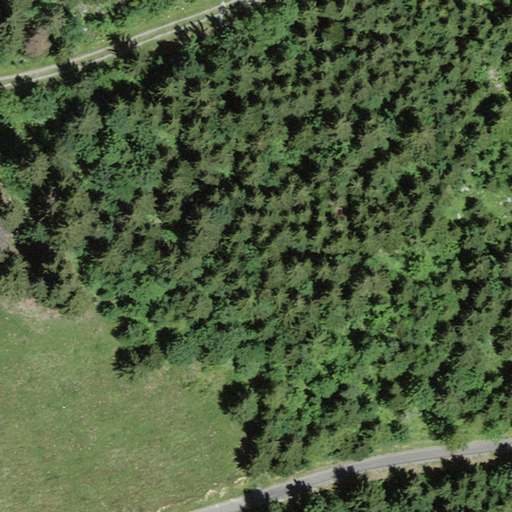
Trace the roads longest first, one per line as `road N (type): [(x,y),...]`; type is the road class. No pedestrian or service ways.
road 1 (track): [(511,441),(360,465),(213,511)]
road 2 (track): [(0,82),(49,76),(252,0)]
